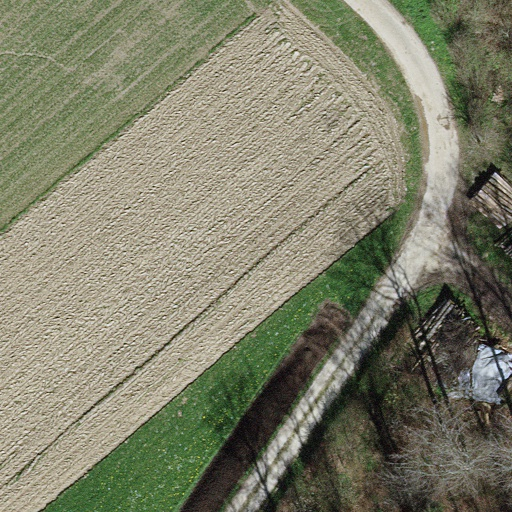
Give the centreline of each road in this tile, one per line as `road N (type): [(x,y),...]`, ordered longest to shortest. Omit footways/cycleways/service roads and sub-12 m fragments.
road 1 (track): [(356,0),(437,119),(443,291)]
road 2 (track): [(443,291),(263,511)]
